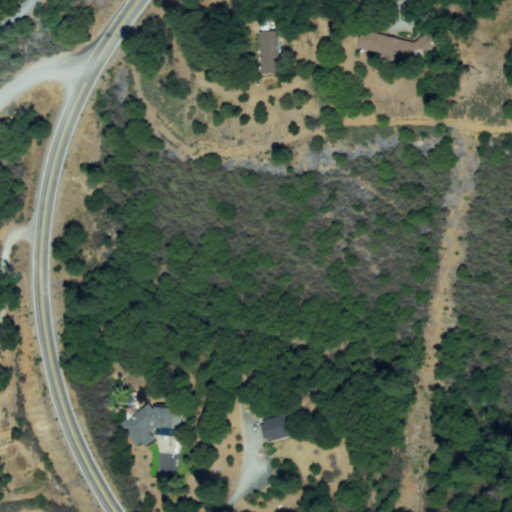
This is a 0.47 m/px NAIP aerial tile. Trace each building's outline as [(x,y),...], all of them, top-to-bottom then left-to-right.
[(444,48),(438,54),(434,51),(430,55),(417,42),(429,31),(444,48)] [(278,72),(264,73),(261,34),(276,33),(278,72)] [(411,65),(383,57),(384,54),(361,49),(365,33),(416,46),(411,65)] [(148,408),(182,409),(182,429),(158,428),(151,433),(156,441),(147,447),(143,441),(138,445),(124,425),(148,408)] [(269,443),(264,421),(285,416),(290,438),(269,443)]
